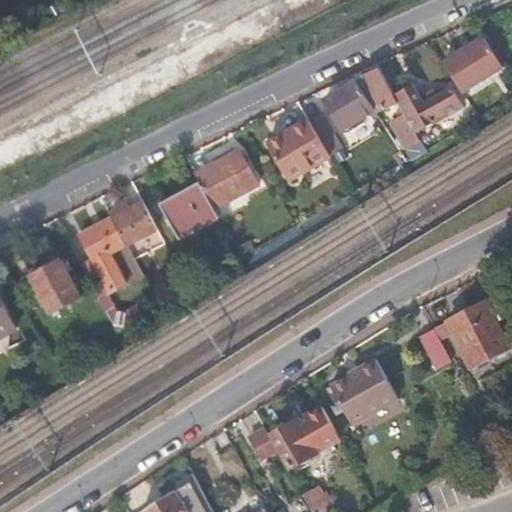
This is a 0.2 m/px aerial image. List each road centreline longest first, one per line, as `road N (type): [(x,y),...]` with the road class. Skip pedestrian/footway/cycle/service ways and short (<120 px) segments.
road 1 (residential): [(48,511),(389,292),(511,231)]
road 2 (residential): [(464,0),(0,226)]
